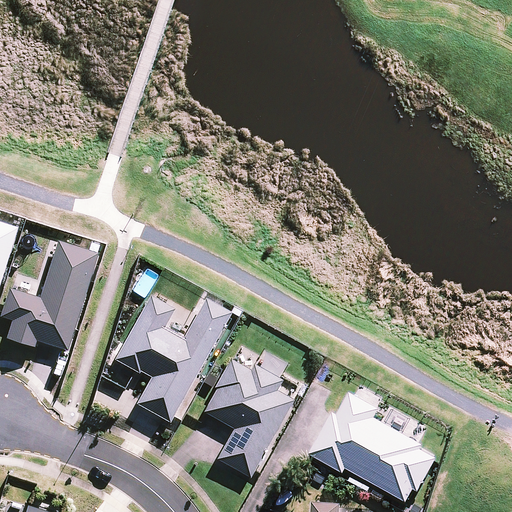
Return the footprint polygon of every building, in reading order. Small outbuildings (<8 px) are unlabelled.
[(0,284),(18,227),(0,221),(0,284)] [(67,351),(98,253),(58,241),(40,298),(9,288),(0,318),(12,321),(7,338),(35,347),(37,341),(67,351)] [(231,310),(206,296),(182,339),(163,329),(176,306),(153,293),(117,359),(152,378),(138,404),(170,421),(231,310)] [(248,368),(232,360),(204,412),(234,428),(218,459),(251,476),(291,399),(286,396),(292,384),(251,362),(248,368)] [(413,490),(418,493),(439,456),(373,419),(377,410),(351,395),(339,417),(334,414),(311,456),(344,474),(347,469),(406,502),(413,490)]
